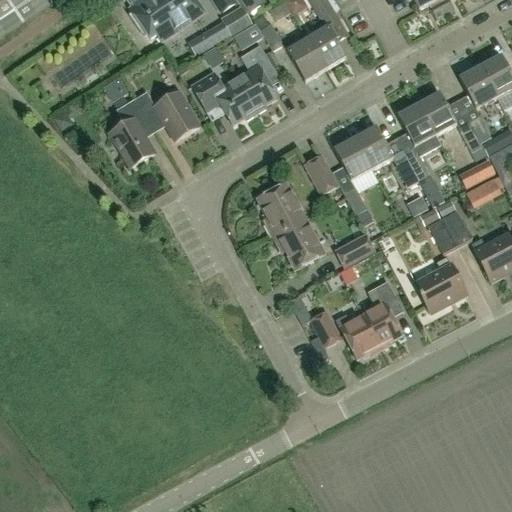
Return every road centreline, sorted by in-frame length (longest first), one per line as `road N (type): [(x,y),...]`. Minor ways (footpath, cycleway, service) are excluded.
road 1 (residential): [(316,426),(193,195),(408,68)]
road 2 (residential): [(316,426),(511,326)]
road 3 (residential): [(154,511),(316,426)]
